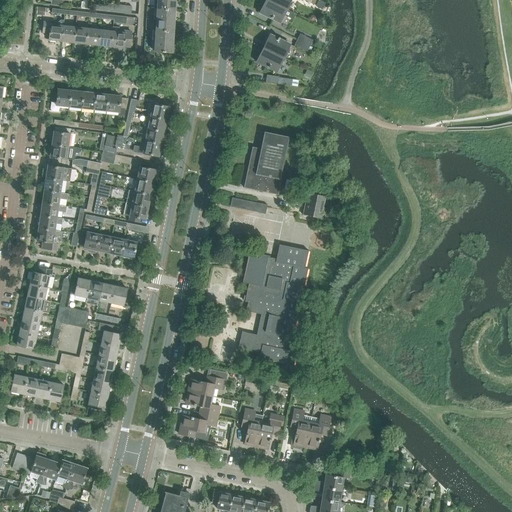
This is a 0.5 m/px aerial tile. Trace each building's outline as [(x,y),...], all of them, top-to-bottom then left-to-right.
[(157,0),(156,9),(174,10),(175,0),(157,0)] [(286,9),(267,0),(265,0),(259,13),(280,23),(284,15),(292,19),(294,13),(286,9)] [(267,0),(286,9),(290,0),(267,0)] [(119,7),(118,12),(131,13),(132,6),(119,5),(119,7)] [(174,20),(174,10),(156,9),(156,19),(174,20)] [(114,15),(113,20),(113,23),(126,24),(127,17),(114,15)] [(173,31),(174,20),(156,19),(155,30),(173,31)] [(48,40),(61,41),(63,26),(51,24),(51,22),(44,22),(42,33),(49,33),(48,40)] [(61,41),(73,42),(75,27),(63,26),(61,41)] [(73,42),(86,44),(87,28),(75,27),(73,42)] [(112,31),(110,47),(123,48),(123,46),(129,47),(131,31),(124,31),(124,33),(119,32),(119,27),(113,27),(113,31),(112,31)] [(86,44),(98,45),(100,30),(87,28),(86,44)] [(112,31),(100,30),(98,45),(110,47),(112,31)] [(173,42),(173,31),(155,30),(155,40),(173,42)] [(297,40),(310,46),(312,40),(300,34),(297,40)] [(269,35),(263,48),(283,58),(290,45),(279,39),(280,38),(278,37),(277,38),(269,35)] [(172,52),(173,42),(155,40),(154,51),(172,52)] [(310,46),(297,40),(294,45),(307,52),(310,46)] [(283,58),(263,48),(256,62),(277,71),(283,58)] [(277,84),(291,86),(296,86),(296,80),(278,77),(277,84)] [(59,106),(68,107),(70,90),(57,89),(56,102),(51,102),(50,109),(51,111),(58,111),(59,106)] [(81,108),(83,92),(70,90),(68,107),(81,108)] [(81,108),(93,109),(95,93),(83,92),(81,108)] [(106,111),(108,95),(95,93),(93,109),(106,111)] [(108,95),(106,111),(118,112),(118,117),(124,117),(125,111),(119,110),(120,98),(121,96),(108,95)] [(125,111),(128,99),(120,98),(119,110),(125,111)] [(131,99),(128,112),(133,113),(135,113),(138,100),(131,99)] [(153,103),(150,116),(166,119),(169,107),(153,103)] [(143,127),(147,128),(164,132),(166,119),(150,116),(149,123),(144,122),(143,127)] [(147,128),(145,141),(161,144),(164,132),(147,128)] [(53,131),(52,144),(68,146),(70,134),(53,131)] [(252,147),(244,188),(278,195),(281,179),(280,179),(289,137),(264,132),(260,149),(252,147)] [(106,138),(105,146),(112,148),(114,136),(107,135),(106,138)] [(161,144),(145,141),(142,153),(158,157),(161,144)] [(52,144),(50,157),(66,159),(67,152),(74,153),(75,148),(68,146),(52,144)] [(103,152),(115,155),(117,149),(104,146),(103,151),(103,152)] [(115,155),(103,152),(101,162),(113,164),(115,155)] [(87,167),(99,169),(101,163),(88,161),(87,167)] [(47,165),(46,178),(70,181),(71,168),(47,165)] [(140,166),(137,179),(153,182),(156,170),(140,166)] [(99,169),(87,167),(85,172),(98,175),(99,169)] [(68,194),(70,181),(46,178),(44,191),(68,194)] [(134,191),(150,195),(153,182),(137,179),(133,178),(131,191),(134,191)] [(44,191),(43,203),(59,205),(60,199),(69,200),(70,195),(68,195),(68,194),(44,191)] [(150,195),(134,191),(132,204),(148,207),(150,195)] [(326,196),(307,193),(305,204),(324,208),(326,196)] [(93,213),(106,216),(107,210),(99,208),(101,197),(97,196),(93,213)] [(266,207),(267,205),(232,198),(230,207),(265,214),(266,207)] [(148,207),(132,204),(126,202),(123,215),(129,216),(128,221),(139,223),(140,218),(145,220),(148,207)] [(64,212),(65,206),(59,205),(43,203),(41,216),(57,218),(58,211),(64,212)] [(321,219),(324,208),(305,204),(302,215),(321,219)] [(62,224),(63,218),(41,216),(39,228),(56,230),(56,224),(62,224)] [(70,246),(76,247),(82,221),(77,221),(75,231),(71,231),(71,233),(73,233),(70,246)] [(127,223),(126,228),(126,229),(139,232),(140,226),(127,223)] [(95,252),(96,251),(99,234),(87,232),(88,228),(83,227),(79,245),(84,246),(83,248),(88,249),(87,251),(88,252),(94,253),(95,252)] [(56,230),(39,228),(38,241),(45,242),(45,249),(43,248),(43,249),(58,251),(59,243),(54,243),(55,236),(60,237),(61,231),(56,230)] [(96,251),(108,253),(112,237),(99,234),(96,251)] [(108,253),(121,256),(124,240),(112,237),(108,253)] [(124,240),(121,256),(133,258),(136,242),(124,240)] [(240,340),(238,348),(260,353),(257,365),(258,366),(259,364),(271,367),(270,368),(271,368),(273,362),(279,363),(293,366),(293,365),(292,365),(295,353),(296,353),(296,352),(286,350),(288,337),(293,338),(293,337),(292,337),(295,320),(299,321),(300,320),(298,320),(302,305),(303,305),(304,304),(296,302),(299,286),(304,287),(304,286),(303,286),(306,270),(308,270),(308,269),(303,268),(307,252),(308,252),(308,251),(290,247),(279,245),(279,246),(280,246),(277,259),(276,259),(271,258),(270,261),(267,260),(268,256),(249,252),(249,253),(250,253),(245,273),(244,278),(243,282),(242,282),(242,283),(248,284),(246,296),(249,297),(248,301),(245,300),(245,301),(245,302),(248,302),(246,311),(247,311),(258,314),(258,313),(262,313),(255,343),(240,340)] [(29,284),(47,288),(49,276),(51,276),(52,270),(39,267),(38,273),(32,272),(29,284)] [(90,281),(77,278),(75,287),(72,286),(70,294),(86,298),(90,281)] [(62,291),(67,292),(70,280),(64,279),(61,291),(62,291)] [(90,281),(86,298),(85,303),(97,305),(98,300),(102,283),(90,281)] [(98,300),(111,303),(114,286),(102,283),(98,300)] [(27,296),(44,300),(47,288),(29,284),(27,296)] [(127,289),(114,286),(111,303),(123,306),(127,289)] [(24,309),(41,312),(44,300),(27,296),(24,309)] [(64,307),(62,315),(61,323),(68,324),(71,308),(64,307)] [(77,309),(71,308),(68,324),(74,326),(77,309)] [(24,309),(22,321),(39,324),(41,312),(24,309)] [(74,326),(79,327),(83,311),(77,309),(74,326)] [(79,327),(85,328),(89,312),(83,311),(79,327)] [(22,321),(19,333),(36,337),(39,324),(22,321)] [(51,346),(55,348),(59,331),(54,330),(53,334),(51,334),(49,340),(52,341),(51,346)] [(104,331),(101,343),(118,347),(121,334),(104,331)] [(36,337),(19,333),(16,345),(33,349),(36,337)] [(101,343),(98,355),(115,359),(118,347),(101,343)] [(58,370),(64,371),(67,355),(61,354),(58,370)] [(64,371),(70,372),(73,356),(67,355),(64,371)] [(98,355),(96,367),(113,371),(115,359),(98,355)] [(30,359),(18,356),(16,363),(29,365),(30,359)] [(76,373),(77,365),(79,357),(73,356),(70,372),(76,373)] [(110,383),(113,371),(96,367),(93,380),(110,383)] [(188,391),(212,396),(213,388),(223,390),(227,372),(209,368),(206,382),(191,379),(188,391)] [(10,391),(23,394),(26,377),(14,374),(10,391)] [(23,394),(35,397),(39,379),(26,377),(23,394)] [(35,397),(47,399),(51,382),(39,379),(35,397)] [(110,383),(93,380),(91,392),(108,395),(110,383)] [(296,381),(294,394),(303,396),(305,383),(296,381)] [(47,399),(60,402),(63,385),(51,382),(47,399)] [(78,389),(72,388),(70,401),(76,402),(79,390),(78,389)] [(201,406),(200,412),(217,416),(220,406),(210,404),(212,396),(188,391),(186,403),(201,406)] [(108,395),(91,392),(88,404),(105,408),(108,395)] [(244,444),(256,446),(261,423),(253,421),(255,411),(245,409),(241,427),(247,428),(244,444)] [(301,446),(305,447),(311,417),(303,416),(304,412),(294,409),(290,427),(296,428),(294,439),(293,439),(291,447),(299,448),(301,447),(301,446)] [(198,431),(197,436),(209,439),(211,426),(215,427),(217,416),(200,412),(199,419),(183,415),(179,434),(195,437),(196,431),(198,431)] [(261,423),(256,446),(268,449),(271,433),(278,435),(280,425),(282,425),(284,418),(270,415),(268,422),(269,423),(269,425),(261,423)] [(327,435),(331,417),(320,415),(319,419),(311,417),(305,447),(317,449),(320,434),(327,435)] [(35,482),(40,485),(48,459),(44,458),(45,455),(37,452),(36,455),(35,459),(30,472),(31,472),(39,475),(35,482)] [(23,455),(17,453),(12,468),(18,470),(23,455)] [(18,470),(24,472),(29,457),(23,455),(18,470)] [(35,459),(29,457),(24,472),(30,474),(31,472),(30,472),(35,459)] [(61,463),(48,459),(40,485),(46,485),(47,477),(56,480),(57,476),(61,463)] [(61,486),(66,489),(75,464),(62,459),(61,463),(57,476),(56,480),(55,482),(62,484),(61,486)] [(75,464),(66,489),(72,490),(73,481),(82,484),(87,468),(75,464)] [(313,485),(341,490),(343,477),(349,478),(350,472),(337,470),(336,476),(326,474),(324,482),(314,481),(313,485)] [(323,492),(322,499),(339,502),(341,490),(313,485),(313,490),(323,492)] [(181,511),(182,511),(185,497),(188,498),(189,493),(186,493),(180,491),(179,495),(165,492),(161,507),(159,511),(181,511)] [(216,508),(229,511),(232,495),(220,492),(216,508)] [(229,511),(234,511),(241,511),(244,497),(232,495),(229,511)] [(74,502),(59,497),(57,504),(73,508),(74,502)] [(254,511),(257,500),(244,497),(241,511),(254,511)] [(310,505),(310,510),(321,511),(337,511),(339,502),(322,499),(320,507),(310,505)] [(257,500),(254,511),(267,511),(269,502),(257,500)]
